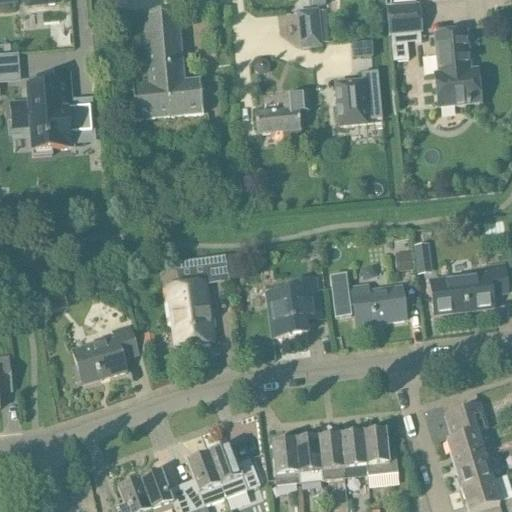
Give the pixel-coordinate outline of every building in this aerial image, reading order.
[(0,0),(0,3),(15,3),(14,0),(26,0),(27,10),(54,8),(53,0),(0,0)] [(324,0),(308,0),(309,11),(326,9),(324,0)] [(390,37),(420,34),(418,8),(387,11),(390,37)] [(327,12),(317,13),(298,15),(301,50),(321,48),(321,46),(330,45),(327,12)] [(177,17),(157,19),(144,20),(150,86),(132,88),(135,123),(203,117),(200,83),(183,85),(177,17)] [(434,78),(438,111),(480,107),(476,73),(467,74),(466,60),(468,60),(466,34),(434,38),(439,77),(434,78)] [(376,47),(366,48),(367,62),(377,61),(378,61),(376,47)] [(0,55),(0,85),(18,85),(18,55),(0,55)] [(257,63),(253,68),(254,74),(259,79),(265,78),(270,73),(269,66),(264,62),(257,63)] [(361,84),(333,86),(337,133),(368,130),(367,123),(381,122),(377,75),(360,77),(361,84)] [(30,105),(9,106),(11,123),(11,131),(30,129),(31,138),(32,160),(51,158),(51,154),(57,153),(71,152),(71,148),(70,136),(91,134),(90,109),(76,110),(76,105),(72,105),(72,102),(70,76),(45,78),(46,88),(36,88),(28,89),(30,105)] [(285,115),(255,117),(257,138),(284,135),(284,146),(300,144),(298,115),(309,114),(307,98),(283,100),(285,115)] [(428,246),(413,248),(417,279),(432,277),(428,246)] [(412,254),(395,256),(398,275),(414,274),(412,254)] [(167,290),(175,351),(214,345),(209,310),(205,311),(202,285),(228,282),(225,259),(177,266),(180,289),(167,290)] [(434,319),(450,317),(469,315),(468,313),(475,312),(476,314),(493,312),(492,299),(507,296),(504,268),(487,270),(488,278),(429,285),(434,319)] [(369,295),(368,288),(351,290),(352,300),(349,300),(346,278),(330,280),(335,321),(351,319),(350,309),(353,309),(356,330),(376,327),(375,325),(383,324),(383,326),(405,323),(401,290),(369,295)] [(319,308),(316,288),(315,282),(288,286),(289,294),(266,297),(272,341),(307,336),(304,310),(319,308)] [(75,386),(81,384),(82,389),(126,376),(122,363),(138,358),(129,330),(113,335),(115,343),(72,355),(77,370),(71,372),(75,386)] [(153,336),(139,338),(142,355),(156,353),(153,336)] [(0,396),(12,395),(9,365),(8,361),(0,362),(0,396)] [(181,364),(172,365),(173,374),(172,374),(173,379),(182,378),(181,364)] [(452,442),(477,434),(486,432),(479,407),(444,418),(452,442)] [(395,454),(388,455),(386,434),(363,436),(367,470),(368,481),(398,478),(395,454)] [(453,468),(484,458),(477,434),(452,442),(446,444),(453,468)] [(363,436),(341,438),(346,483),(368,481),(367,470),(363,436)] [(341,438),(318,441),(322,474),(322,485),(346,483),(341,438)] [(318,441),(295,443),(298,477),(299,477),(322,474),(318,441)] [(298,477),(295,443),(271,446),(276,490),(300,487),(299,477),(298,477)] [(230,448),(208,456),(226,503),(260,490),(250,462),(237,467),(230,448)] [(180,488),(189,511),(201,511),(226,503),(208,456),(186,465),(193,484),(180,488)] [(484,458),(453,468),(461,492),(492,482),(484,458)] [(161,474),(138,483),(149,511),(189,511),(180,488),(168,493),(161,474)] [(492,482),(461,492),(467,511),(483,511),(500,507),(492,482)] [(149,511),(138,483),(117,491),(124,510),(117,511),(149,511)]
